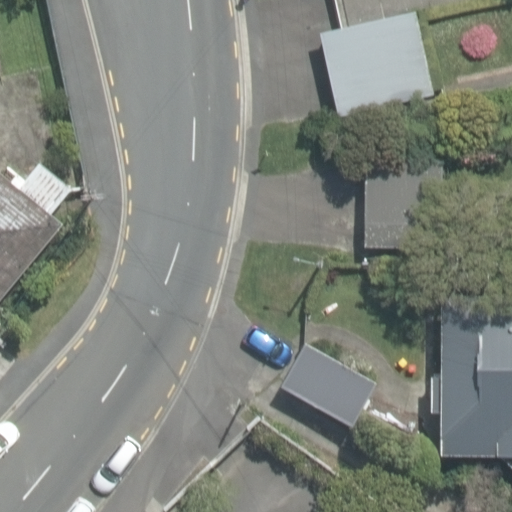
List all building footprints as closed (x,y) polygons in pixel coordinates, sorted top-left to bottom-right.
[(406,11),(310,37),(332,118),(428,91),(406,11)] [(0,323),(81,232),(0,160),(0,323)] [(511,290),(435,294),(442,452),(511,449),(511,290)] [(378,383),(295,341),(271,388),(353,431),(378,383)] [(267,458),(202,378),(167,407),(232,487),(267,458)]
